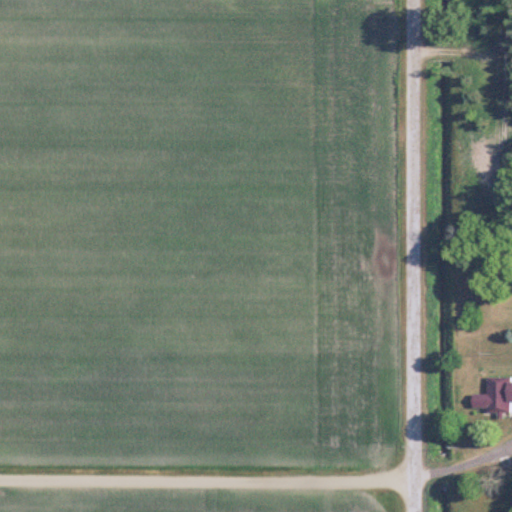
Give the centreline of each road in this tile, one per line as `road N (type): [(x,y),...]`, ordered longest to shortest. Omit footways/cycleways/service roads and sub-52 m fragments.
road 1 (residential): [(413,511),(412,0)]
road 2 (residential): [(413,483),(0,479)]
